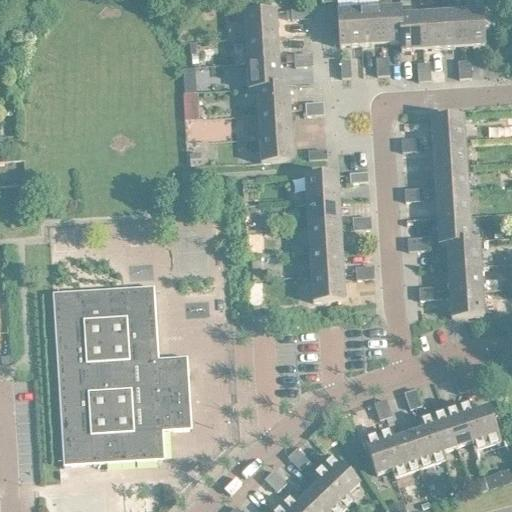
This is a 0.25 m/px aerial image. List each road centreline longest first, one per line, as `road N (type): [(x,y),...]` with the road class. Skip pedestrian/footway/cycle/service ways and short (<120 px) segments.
road 1 (residential): [(196,511),(300,423),(403,361)]
road 2 (residential): [(403,361),(392,142)]
road 3 (residential): [(16,511),(10,400),(0,395)]
road 4 (residential): [(390,89),(511,85)]
